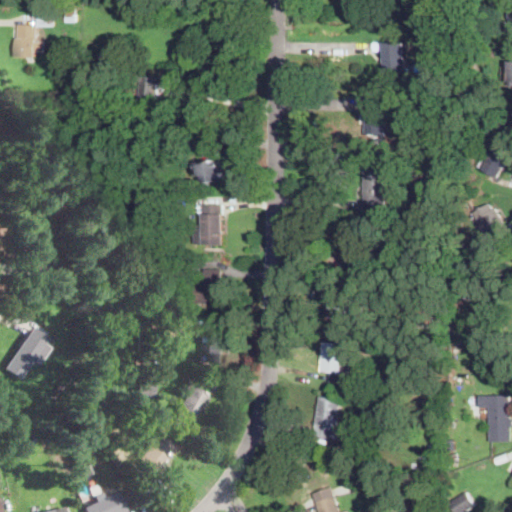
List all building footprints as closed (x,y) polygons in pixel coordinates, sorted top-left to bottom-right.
[(78,9),(78,23),(67,22),(68,8),(78,9)] [(41,27),(39,27),(39,14),(55,14),(55,27),(41,27)] [(38,24),(38,41),(47,42),(47,52),(38,52),(38,58),(18,58),(18,38),(20,38),(20,24),(38,24)] [(407,43),(406,72),(386,72),(386,49),(386,43),(407,43)] [(166,90),(162,91),(162,95),(160,95),(159,100),(142,99),(142,80),(137,80),(137,76),(167,77),(166,90)] [(389,104),(388,122),(387,122),(386,135),(366,135),(367,103),(389,104)] [(511,153),(511,158),(507,168),(505,167),(499,177),(485,169),(489,162),(498,146),(511,153)] [(222,163),(223,169),(227,168),(228,175),(225,175),(226,181),(203,183),(202,174),(204,174),(204,170),(199,170),(199,163),(222,161),(222,163)] [(388,170),(387,209),(365,208),(366,169),(388,170)] [(490,202),(494,208),(496,206),(511,231),(511,240),(496,250),(483,229),(482,230),(480,226),(482,224),(474,212),(490,202)] [(224,213),(224,244),(197,244),(197,227),(205,227),(205,204),(224,204),(224,213)] [(438,214),(427,214),(427,206),(438,205),(438,214)] [(47,246),(47,258),(39,258),(38,271),(19,270),(20,259),(14,259),(15,224),(40,225),(39,246),(47,246)] [(367,250),(363,269),(341,264),(341,263),(348,227),(368,231),(364,249),(367,250)] [(62,264),(62,280),(48,280),(49,263),(62,264)] [(224,270),(223,277),(223,304),(191,304),(192,282),(199,282),(199,275),(206,275),(206,269),(224,269),(224,270)] [(365,301),(361,324),(329,318),(334,292),(335,285),(352,288),(350,295),(363,298),(362,301),(365,301)] [(476,289),(474,299),(465,297),(467,287),(476,289)] [(50,348),(38,364),(32,360),(19,379),(3,368),(31,327),(47,338),(43,343),(50,348)] [(224,356),(224,364),(204,363),(206,330),(225,331),(224,356)] [(157,331),(157,353),(137,353),(137,331),(157,331)] [(348,361),(346,384),(329,382),(330,372),(322,371),(325,339),(349,341),(347,361),(348,361)] [(152,397),(135,397),(135,378),(152,378),(152,397)] [(63,383),(59,396),(53,394),(56,382),(63,383)] [(198,409),(187,426),(170,416),(189,384),(206,394),(198,409)] [(511,442),(490,442),(490,407),(480,407),(480,395),(511,396),(511,405),(511,442)] [(344,427),(342,440),(315,436),(322,396),(343,400),(338,426),(344,427)] [(358,430),(356,441),(344,438),(346,427),(358,430)] [(34,442),(24,444),(21,435),(31,432),(34,442)] [(163,459),(151,471),(137,457),(160,434),(174,448),(163,459)] [(456,446),(455,455),(448,454),(448,446),(456,446)] [(510,458),(498,462),(496,457),(508,452),(510,458)] [(68,464),(62,466),(60,460),(66,458),(68,464)] [(92,471),(85,475),(79,465),(86,461),(92,471)] [(378,487),(356,493),(352,480),(374,474),(378,487)] [(122,511),(84,511),(82,507),(115,491),(125,511),(122,511)] [(471,508),(464,511),(458,511),(451,501),(463,494),(471,508)] [(341,511),(321,511),(318,502),(336,496),(341,511)]
